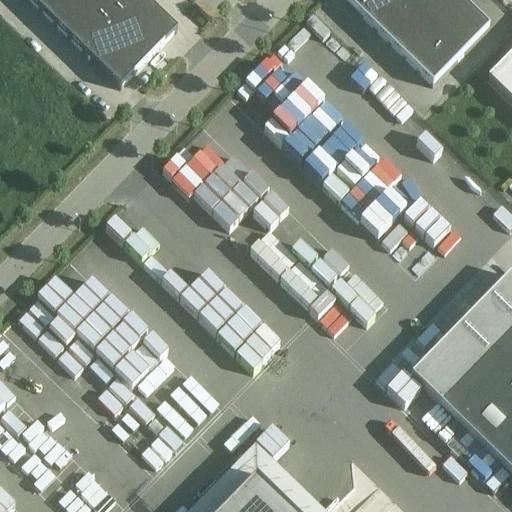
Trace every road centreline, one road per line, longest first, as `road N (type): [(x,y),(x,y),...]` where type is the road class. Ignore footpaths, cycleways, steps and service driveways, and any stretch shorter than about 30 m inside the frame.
road 1 (unclassified): [(0,288),(284,0)]
road 2 (unknown): [(511,469),(437,401),(432,387),(444,347),(511,281)]
